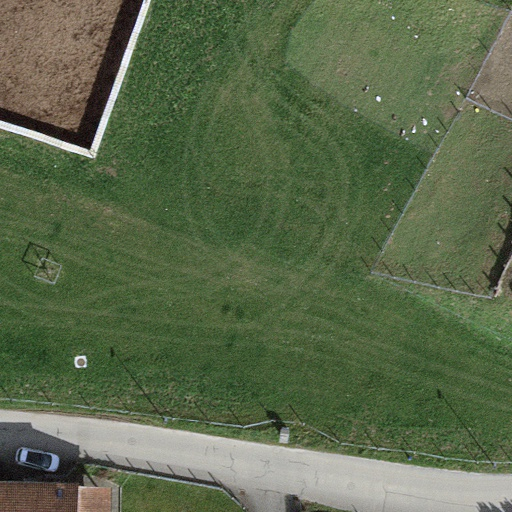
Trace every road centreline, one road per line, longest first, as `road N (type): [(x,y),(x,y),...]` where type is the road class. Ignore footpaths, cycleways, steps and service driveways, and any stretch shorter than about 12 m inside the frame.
road 1 (residential): [(0,446),(273,473)]
road 2 (residential): [(273,473),(511,491)]
